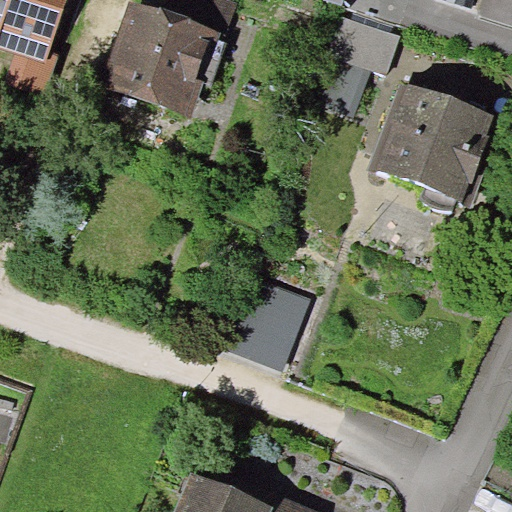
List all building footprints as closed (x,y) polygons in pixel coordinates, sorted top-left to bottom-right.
[(0,0),(0,46),(15,51),(47,62),(50,54),(68,0),(0,0)] [(173,12),(137,0),(128,0),(100,82),(191,114),(202,83),(218,40),(219,35),(221,30),(173,12)] [(235,0),(177,0),(173,12),(221,30),(219,35),(226,37),(238,1),(235,0)] [(401,37),(342,16),(328,56),(335,58),(371,71),(386,76),(401,37)] [(227,43),(218,40),(202,83),(211,86),(227,43)] [(59,57),(50,54),(47,62),(15,51),(4,82),(46,96),(59,57)] [(355,116),(371,71),(335,58),(318,103),(355,116)] [(494,115),(402,80),(368,168),(426,189),(457,201),(462,202),(470,180),(473,181),(476,172),(491,135),(487,133),(494,115)] [(485,175),(476,172),(473,181),(470,180),(462,202),(474,207),(485,175)] [(457,201),(426,189),(423,197),(428,201),(432,205),(437,207),(443,208),(446,208),(451,208),(454,208),(457,201)] [(311,300),(248,276),(221,347),(284,371),(311,300)] [(192,472),(174,511),(271,511),(274,507),(231,489),(192,472)] [(316,511),(236,478),(231,489),(274,507),(271,511),(316,511)]
